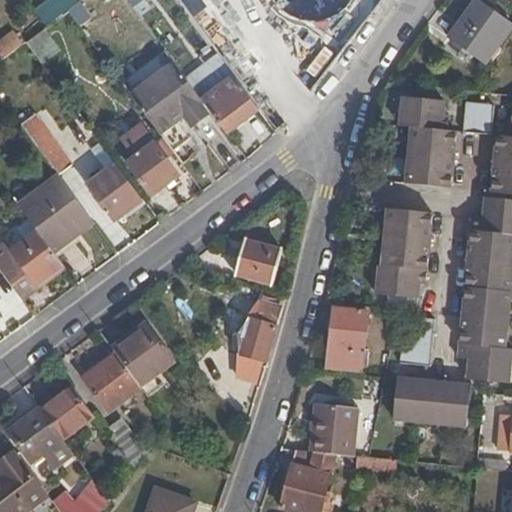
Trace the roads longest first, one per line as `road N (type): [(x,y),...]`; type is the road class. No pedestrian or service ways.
road 1 (residential): [(346,116),(0,374)]
road 2 (residential): [(237,511),(309,283),(346,116)]
road 3 (residential): [(346,116),(354,87),(414,0)]
